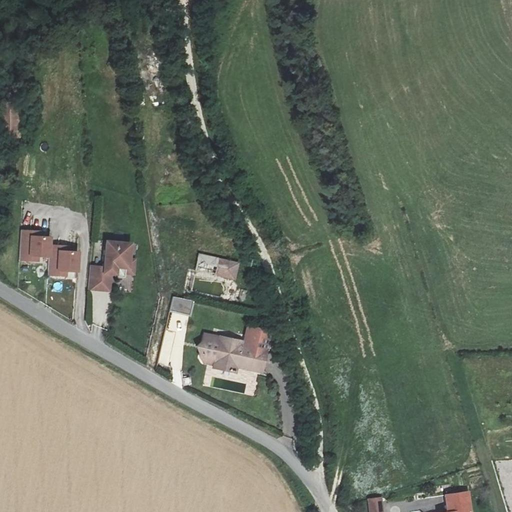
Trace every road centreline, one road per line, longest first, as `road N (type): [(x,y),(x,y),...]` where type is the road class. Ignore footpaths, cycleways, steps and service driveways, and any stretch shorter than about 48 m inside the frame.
road 1 (unclassified): [(317,490),(320,442),(302,359),(267,261),(207,151),(172,0)]
road 2 (unclassified): [(0,289),(277,446),(317,490)]
